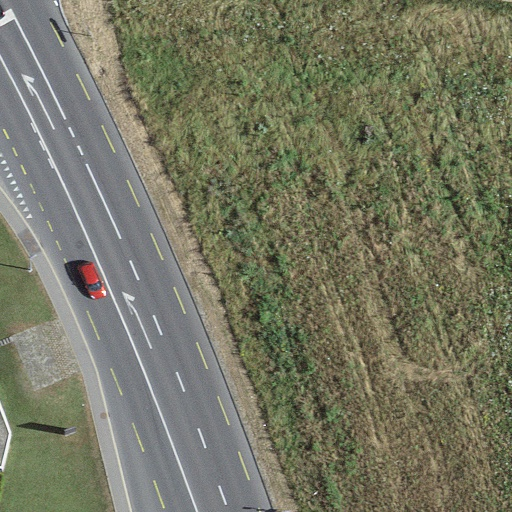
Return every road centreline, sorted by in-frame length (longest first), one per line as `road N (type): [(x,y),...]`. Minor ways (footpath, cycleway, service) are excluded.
road 1 (secondary): [(0,26),(75,164),(152,345),(209,511)]
road 2 (track): [(75,164),(237,114),(511,113)]
